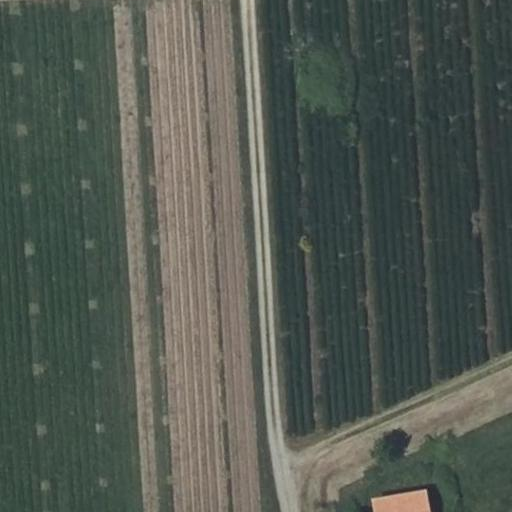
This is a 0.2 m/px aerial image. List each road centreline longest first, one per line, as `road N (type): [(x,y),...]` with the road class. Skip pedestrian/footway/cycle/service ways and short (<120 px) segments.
road 1 (track): [(290,511),(241,0)]
road 2 (track): [(285,462),(511,359)]
